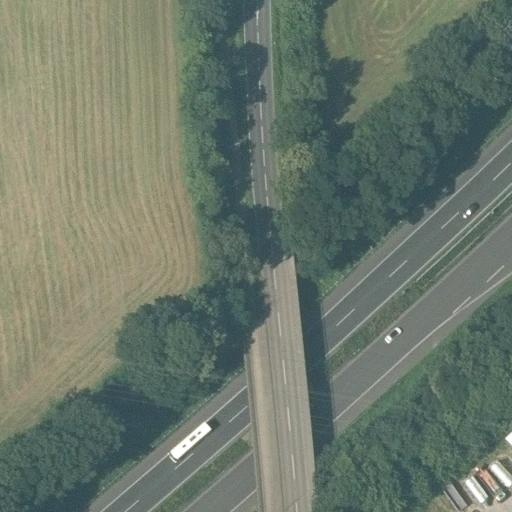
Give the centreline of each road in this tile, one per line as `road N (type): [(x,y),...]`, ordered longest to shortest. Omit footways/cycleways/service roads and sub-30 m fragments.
road 1 (motorway): [(511,156),(356,307),(110,511)]
road 2 (tertiary): [(256,0),(295,511)]
road 3 (motorway): [(199,511),(387,352),(511,231)]
